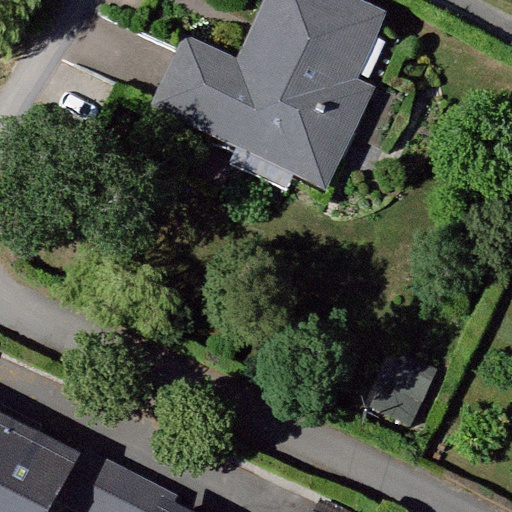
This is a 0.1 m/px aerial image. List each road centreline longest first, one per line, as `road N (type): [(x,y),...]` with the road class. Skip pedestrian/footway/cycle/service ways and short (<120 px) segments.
road 1 (residential): [(451,511),(0,300)]
road 2 (residential): [(80,0),(0,132)]
